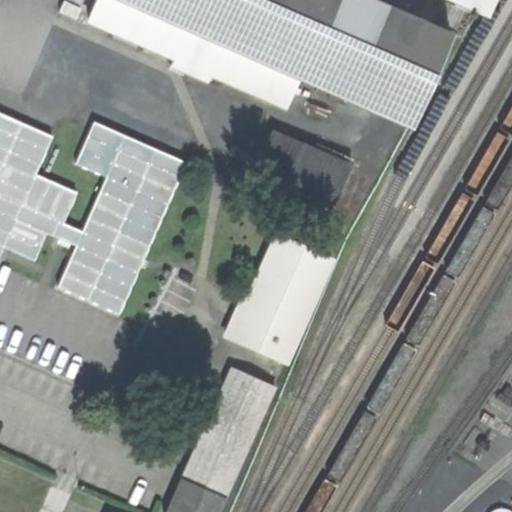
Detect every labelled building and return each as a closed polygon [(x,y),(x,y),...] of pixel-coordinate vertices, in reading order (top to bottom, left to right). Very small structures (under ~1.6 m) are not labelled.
[(295,78),(118,0),(95,0),(87,19),(173,58),(170,64),(206,80),(209,73),(282,106),(295,78)] [(373,0),(118,0),(295,78),(406,127),(448,33),(373,0)] [(447,0),(475,12),(481,0),(447,0)] [(81,231),(63,223),(76,192),(34,174),(50,137),(0,114),(0,251),(2,246),(33,260),(45,233),(75,246),(57,287),(118,314),(179,176),(117,150),(81,231)] [(259,161),(288,173),(300,144),(271,131),(259,161)] [(288,173),(285,179),(333,200),(348,164),(300,144),(288,173)] [(330,258),(275,233),(236,319),(231,316),(222,335),(283,363),(330,258)] [(230,368),(181,478),(224,497),(273,388),(230,368)] [(217,511),(223,499),(180,479),(165,511),(217,511)]
